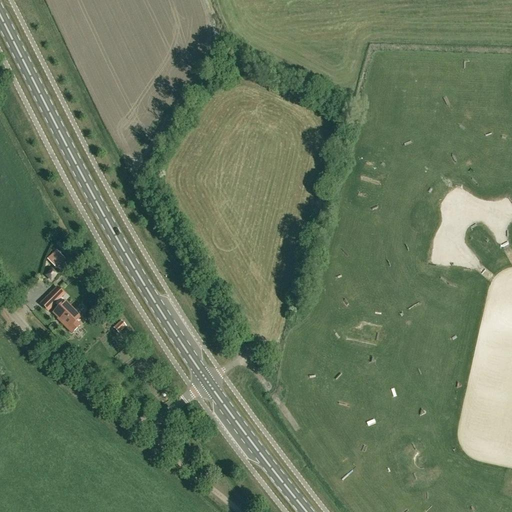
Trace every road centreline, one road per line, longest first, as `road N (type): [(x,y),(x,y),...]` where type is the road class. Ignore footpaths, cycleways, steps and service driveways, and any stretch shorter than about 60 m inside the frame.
road 1 (secondary): [(207,382),(131,264),(0,16)]
road 2 (unclassified): [(147,426),(91,390),(0,299)]
road 3 (secondary): [(307,511),(207,382)]
